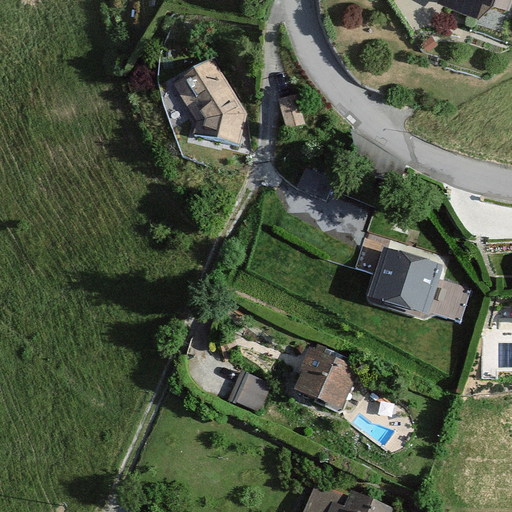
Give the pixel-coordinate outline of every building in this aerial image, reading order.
[(212,62),(180,82),(204,121),(203,133),(239,142),(245,115),(212,62)] [(297,95),(282,99),(289,128),(304,124),(297,95)] [(436,269),(382,252),(367,301),(420,318),(436,269)] [(322,296),(301,285),(293,300),(314,311),(322,296)] [(355,373),(308,352),(291,390),(339,411),(355,373)] [(269,385),(241,372),(229,398),(258,411),(269,385)] [(350,500),(318,486),(306,511),(387,511),(388,510),(353,495),(350,500)]
